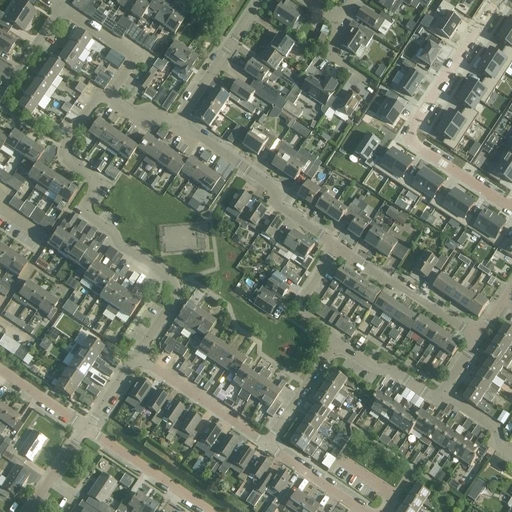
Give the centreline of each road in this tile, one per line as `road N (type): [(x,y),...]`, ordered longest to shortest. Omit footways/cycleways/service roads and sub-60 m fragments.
road 1 (residential): [(134,359),(176,290),(90,217),(86,203),(100,182),(67,160),(67,139),(99,97),(107,99)]
road 2 (residential): [(497,0),(409,134),(416,148),(511,208)]
road 3 (residential): [(337,249),(278,205),(270,187),(176,124)]
road 4 (residential): [(476,338),(337,249)]
road 5 (residential): [(264,447),(134,359)]
road 6 (residential): [(209,511),(85,428)]
road 7 (residential): [(176,124),(259,0)]
road 8 (residential): [(107,99),(131,56),(62,4)]
road 9 (residential): [(264,447),(337,344)]
road 10 (residential): [(337,344),(301,309),(337,249)]
